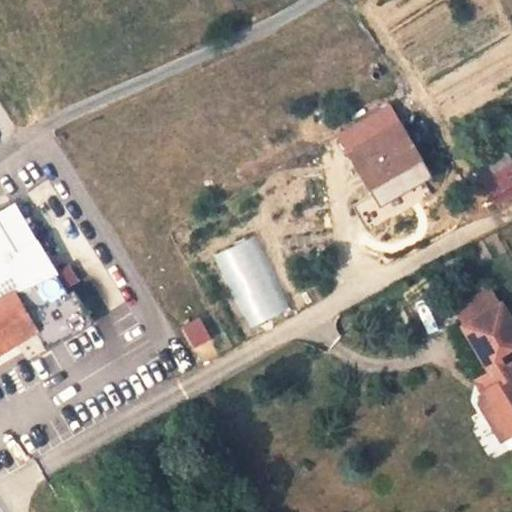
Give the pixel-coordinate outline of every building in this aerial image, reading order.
[(426,172),(388,107),(339,136),(375,201),(426,172)] [(511,185),(511,164),(511,163),(482,183),(492,199),(511,185)] [(0,349),(33,329),(19,306),(49,288),(15,229),(3,236),(0,231),(0,349)] [(490,294),(456,314),(463,325),(497,306),(490,294)] [(511,327),(498,305),(497,306),(463,325),(462,326),(488,371),(481,376),(487,386),(481,390),(478,400),(500,440),(511,432),(511,327)]
